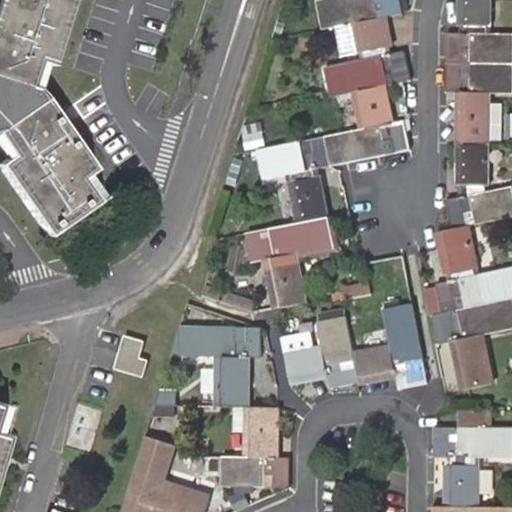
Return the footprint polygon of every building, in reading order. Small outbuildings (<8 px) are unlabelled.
[(0,0),(0,76),(29,86),(36,64),(38,58),(41,59),(46,61),(50,62),(54,64),(54,61),(55,60),(73,0),(0,0)] [(316,0),(322,29),(356,23),(362,52),(367,51),(369,58),(327,66),(333,95),(354,91),(361,122),(365,121),(367,128),(260,150),(265,179),(294,173),(295,181),(291,182),(298,222),(249,233),(254,262),(272,259),(274,267),(269,268),(278,308),(307,303),(298,262),(292,263),(291,255),(334,247),(320,176),(314,177),(313,170),(332,166),(333,166),(412,150),(405,121),(387,124),(385,117),(391,116),(385,86),(411,80),(405,51),(388,54),(386,48),(392,46),(386,17),(402,13),(399,0),(316,0)] [(435,317),(441,344),(460,340),(462,347),(455,349),(464,390),(493,384),(484,343),(479,344),(477,336),(511,328),(511,267),(474,275),(472,269),(477,267),(469,226),(511,216),(511,185),(483,192),(482,183),(488,182),(489,100),(483,100),(483,92),(511,91),(511,33),(484,32),(484,25),(491,25),(491,0),(460,0),(460,24),(467,25),(467,32),(448,32),(447,92),(466,92),(465,99),(459,99),(457,188),(463,187),(465,195),(458,197),(457,197),(447,200),(453,229),(440,232),(448,273),(454,272),(455,279),(437,283),(443,312),(434,313),(435,317)] [(38,58),(36,64),(29,86),(37,88),(45,63),(46,61),(41,59),(38,58)] [(0,83),(0,122),(8,120),(0,83)] [(0,140),(9,155),(3,160),(0,162),(0,170),(44,236),(97,201),(80,176),(87,171),(93,168),(45,96),(0,126),(0,140)] [(505,138),(506,103),(496,103),(495,138),(505,138)] [(0,140),(0,155),(3,160),(9,155),(0,140)] [(104,195),(87,171),(80,176),(97,201),(104,195)] [(430,382),(414,304),(385,309),(392,351),(385,352),(384,348),(355,354),(348,316),(318,322),(323,350),(316,352),(315,347),(287,352),(293,383),(321,377),(320,370),(327,369),(330,389),(389,377),(388,371),(396,369),(400,388),(430,382)] [(187,355),(197,325),(182,325),(181,355),(187,355)] [(262,357),(263,328),(197,325),(187,355),(223,356),(223,364),(219,364),(217,406),(247,407),(249,365),(242,365),(243,357),(262,357)] [(145,341),(124,334),(113,368),(144,378),(149,360),(140,357),(145,341)] [(8,405),(0,402),(0,433),(0,434),(8,405)] [(279,407),(247,407),(246,447),(252,448),(252,455),(223,455),(222,485),(290,488),(292,457),(269,456),(269,449),(277,449),(279,407)] [(436,506),(435,511),(511,511),(511,507),(479,507),(479,466),(474,466),(474,458),(511,458),(511,428),(437,427),(436,457),(455,457),(455,465),(448,465),(449,506),(436,506)] [(0,464),(8,436),(0,434),(0,433),(0,464)] [(137,511),(161,438),(147,434),(121,511),(137,511)] [(176,443),(161,438),(137,511),(153,511),(156,503),(163,505),(162,511),(164,511),(206,511),(212,496),(171,482),(170,487),(162,485),(176,443)] [(215,487),(218,475),(177,468),(175,480),(215,487)]
